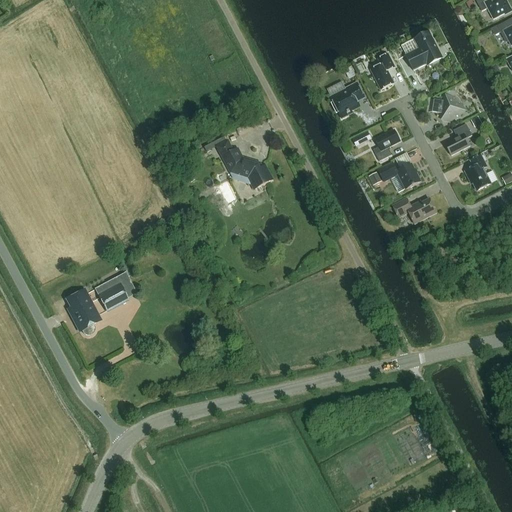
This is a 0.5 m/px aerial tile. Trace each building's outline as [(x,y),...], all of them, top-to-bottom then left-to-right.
[(511,13),(509,7),(508,7),(504,0),(492,0),(491,1),(490,0),(475,0),(482,13),(487,10),(493,21),(505,15),(505,16),(511,13)] [(511,19),(491,30),(495,37),(503,33),(511,48),(511,47),(511,19)] [(398,60),(405,56),(413,73),(427,66),(427,68),(443,60),(429,33),(401,47),(401,46),(393,50),(398,60)] [(381,67),(371,72),(381,92),(394,85),(387,72),(395,69),(388,56),(378,61),(381,67)] [(339,115),(342,120),(353,115),(352,113),(360,109),(357,103),(364,100),(357,84),(330,98),(334,104),(332,105),(337,116),(339,115)] [(449,123),(461,118),(463,105),(453,97),(440,102),(430,100),(428,113),(438,115),(449,123)] [(481,125),(478,119),(473,121),(477,128),(481,125)] [(445,145),(451,157),(470,148),(466,140),(472,137),(466,126),(454,132),(457,139),(445,145)] [(388,150),(400,144),(394,132),(375,141),(379,149),(373,152),(379,163),(392,157),(388,150)] [(371,141),(367,134),(353,141),(357,148),(371,141)] [(242,160),(237,151),(233,153),(226,142),(217,147),(234,180),(252,186),(255,191),(272,182),(265,168),(262,169),(260,166),(242,160)] [(477,193),(491,185),(483,170),(487,168),(481,157),(470,162),(474,169),(465,173),(469,182),(471,181),(477,193)] [(406,191),(421,184),(412,166),(397,173),(393,164),(378,172),(384,184),(398,176),(406,191)] [(369,177),(374,186),(382,183),(377,174),(369,177)] [(511,175),(511,174),(502,180),(506,187),(511,183),(511,175)] [(409,215),(414,226),(437,215),(429,201),(418,206),(417,205),(411,208),(407,200),(392,207),(399,220),(409,215)] [(95,291),(106,313),(127,302),(116,280),(95,291)] [(95,331),(95,329),(93,325),(100,322),(84,292),(67,301),(72,312),(69,314),(80,332),(82,331),(84,334),(87,336),(90,336),(93,334),(95,331)]
